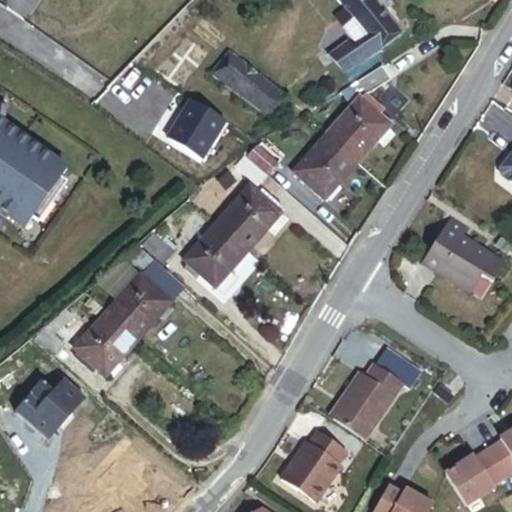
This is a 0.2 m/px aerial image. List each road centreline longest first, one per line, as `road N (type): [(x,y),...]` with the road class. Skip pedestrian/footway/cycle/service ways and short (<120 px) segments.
road 1 (residential): [(349,288),(511,35)]
road 2 (residential): [(202,511),(268,432),(349,288)]
road 3 (residential): [(349,288),(493,379)]
